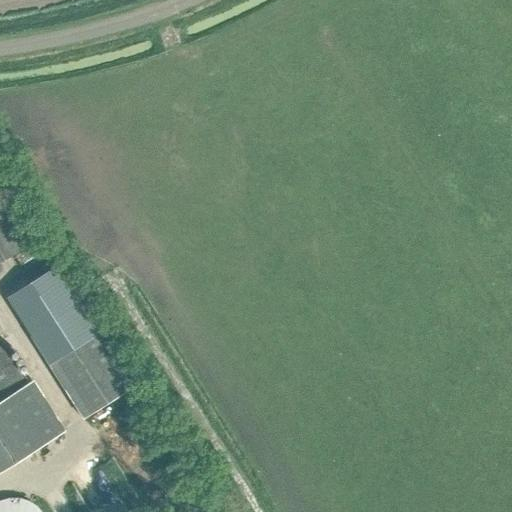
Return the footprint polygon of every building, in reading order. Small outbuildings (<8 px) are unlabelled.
[(0,209),(0,264),(25,248),(0,209)] [(26,335),(80,417),(129,386),(74,305),(26,335)] [(0,468),(59,430),(28,382),(22,385),(0,351),(0,468)] [(98,415),(127,465),(154,449),(136,416),(124,422),(115,405),(98,415)] [(40,511),(35,506),(29,501),(23,499),(16,497),(9,498),(2,499),(0,500),(0,511),(40,511)]
